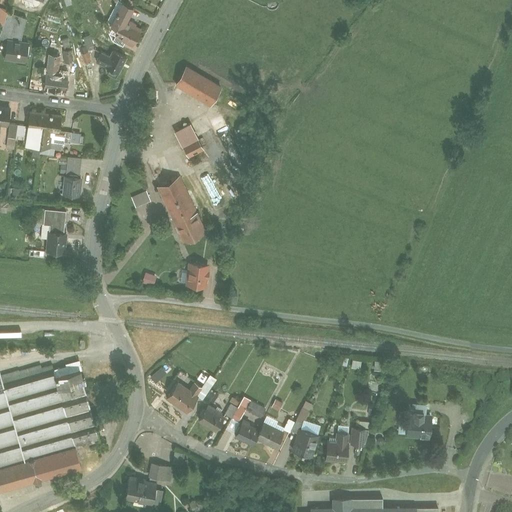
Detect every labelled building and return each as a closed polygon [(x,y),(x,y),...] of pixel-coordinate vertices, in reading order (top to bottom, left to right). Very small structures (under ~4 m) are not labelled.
[(108,19),(112,22),(121,2),(117,0),(108,19)] [(125,41),(133,44),(141,27),(129,21),(136,7),(122,1),(121,2),(112,22),(111,24),(112,24),(119,27),(115,34),(115,36),(125,41)] [(19,14),(7,10),(2,25),(0,32),(0,36),(7,39),(7,37),(11,38),(19,14)] [(27,17),(19,14),(11,38),(21,39),(24,24),(27,17)] [(119,27),(112,24),(109,31),(115,34),(119,27)] [(86,44),(88,49),(94,47),(90,34),(83,36),(86,44)] [(123,45),(125,41),(115,36),(113,40),(112,40),(123,45)] [(7,39),(4,56),(26,60),(30,41),(21,39),(11,38),(7,37),(7,39)] [(68,37),(62,39),(65,49),(71,46),(68,37)] [(86,44),(79,46),(84,61),(91,59),(88,49),(86,44)] [(62,54),(64,54),(65,62),(78,60),(74,47),(65,49),(62,49),(62,54)] [(119,71),(126,55),(111,49),(109,54),(99,50),(97,56),(95,61),(110,67),(119,71)] [(62,54),(48,52),(44,87),(65,91),(66,87),(68,87),(70,72),(65,71),(65,62),(64,54),(62,54)] [(222,86),(187,64),(174,85),(209,107),(222,86)] [(119,71),(110,67),(107,72),(117,77),(119,71)] [(144,101),(136,132),(149,135),(157,105),(144,101)] [(12,106),(0,103),(0,133),(1,124),(9,125),(10,122),(12,106)] [(63,114),(30,110),(27,125),(27,127),(44,129),(61,132),(63,114)] [(191,121),(173,130),(187,158),(205,149),(191,121)] [(18,123),(10,122),(9,125),(7,136),(8,136),(16,137),(18,123)] [(27,127),(27,125),(18,123),(16,137),(26,139),(27,127)] [(41,147),(44,129),(27,127),(26,139),(25,144),(33,146),(41,147)] [(61,132),(44,129),(41,147),(54,148),(61,148),(63,143),(65,132),(61,132)] [(65,132),(63,143),(71,144),(71,142),(73,131),(65,130),(65,132)] [(81,132),(73,131),(71,142),(80,143),(81,132)] [(16,137),(8,136),(6,147),(14,148),(16,137)] [(41,147),(33,146),(31,155),(38,156),(39,153),(41,147)] [(65,174),(80,176),(82,156),(67,155),(67,159),(65,173),(65,174)] [(65,174),(64,174),(62,193),(81,195),(83,176),(80,176),(65,174)] [(180,175),(158,185),(183,242),(206,232),(180,175)] [(146,190),(131,197),(136,207),(151,200),(146,190)] [(8,201),(0,199),(0,212),(7,213),(8,201)] [(65,210),(45,208),(44,223),(51,224),(50,229),(55,230),(63,231),(65,210)] [(63,231),(55,230),(50,229),(48,230),(45,250),(65,253),(68,231),(63,231)] [(43,257),(44,251),(30,249),(29,256),(43,257)] [(209,263),(188,261),(186,284),(206,286),(209,263)] [(157,275),(146,271),(142,282),(153,286),(157,275)] [(237,291),(229,289),(227,298),(236,299),(237,291)] [(0,465),(80,445),(101,439),(80,360),(54,367),(53,364),(42,367),(41,363),(3,373),(1,366),(0,366),(0,465)] [(363,361),(354,360),(352,368),(361,369),(363,361)] [(203,386),(209,378),(201,373),(196,381),(203,386)] [(209,378),(203,386),(198,394),(200,395),(204,398),(218,378),(212,374),(209,378)] [(178,381),(167,397),(189,412),(200,395),(198,394),(203,386),(196,381),(195,381),(190,389),(178,381)] [(244,396),(233,417),(241,421),(247,409),(251,399),(244,396)] [(289,414),(290,418),(296,421),(297,419),(306,400),(298,396),(289,414)] [(267,407),(251,399),(247,409),(262,417),(267,407)] [(284,403),(276,399),(272,407),(280,411),(284,403)] [(306,400),(297,419),(303,422),(304,418),(306,419),(314,404),(306,400)] [(203,414),(199,420),(217,430),(227,413),(226,413),(210,403),(207,408),(205,407),(201,413),(203,414)] [(232,403),(226,413),(227,413),(232,416),(238,407),(232,403)] [(401,412),(399,432),(407,433),(407,436),(432,438),(434,415),(401,412)] [(268,415),(264,421),(283,431),(284,429),(285,427),(278,423),(279,420),(268,415)] [(236,434),(242,422),(241,421),(233,417),(227,429),(236,434)] [(236,434),(235,435),(253,444),(257,437),(261,427),(244,418),(242,422),(236,434)] [(285,427),(284,429),(290,432),(296,421),(290,418),(285,427)] [(301,428),(318,434),(322,424),(306,419),(304,418),(303,422),(301,428)] [(283,431),(264,421),(261,427),(257,437),(277,447),(285,432),(283,431)] [(360,426),(353,426),(351,444),(365,445),(366,427),(360,426)] [(301,428),(300,428),(293,449),(314,456),(321,434),(318,434),(301,428)] [(328,440),(326,458),(349,461),(351,443),(349,443),(351,432),(350,432),(339,431),(337,442),(328,440)] [(80,445),(0,465),(0,490),(86,468),(80,445)] [(153,460),(150,474),(168,478),(172,465),(153,460)] [(159,481),(130,476),(126,497),(155,502),(159,481)] [(333,507),(311,507),(310,511),(440,511),(440,506),(385,507),(384,497),(333,498),(333,507)]
